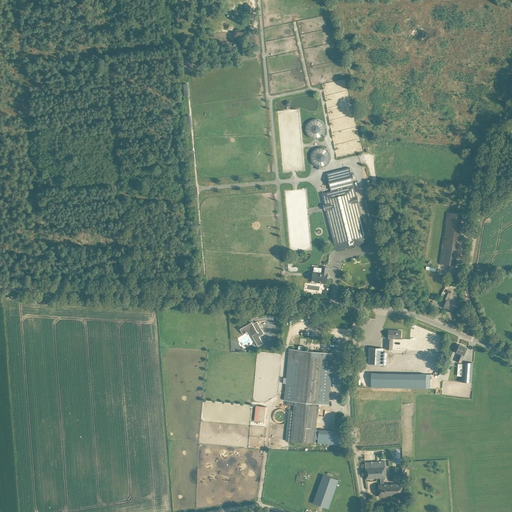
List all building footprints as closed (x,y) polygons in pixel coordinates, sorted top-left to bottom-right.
[(322,137),(324,138),(326,135),(324,134),(326,129),(325,125),(322,121),(318,119),(313,119),(309,121),(307,124),(305,128),(306,133),(309,137),(313,139),(317,139),(322,137)] [(317,169),(321,169),(321,167),(326,166),(329,163),(330,158),(330,154),(328,150),(324,147),(320,147),(315,148),(312,151),(310,156),(311,160),(313,164),(317,167),(317,169)] [(321,194),(323,200),(336,251),(368,243),(350,167),(326,173),(331,192),(321,194)] [(370,199),(365,200),(374,237),(379,236),(370,199)] [(448,212),(440,264),(454,266),(462,214),(448,212)] [(309,276),(310,277),(311,278),(312,279),(312,280),(317,280),(316,282),(326,283),(329,267),(322,267),(321,272),(313,271),(313,273),(312,272),(311,273),(310,274),(309,276)] [(440,296),(447,299),(451,291),(448,290),(447,292),(443,291),(440,296)] [(454,308),(457,309),(460,303),(456,302),(455,304),(447,300),(444,307),(449,309),(453,311),(454,308)] [(259,336),(264,333),(260,326),(257,321),(253,324),(252,322),(240,329),(243,334),(249,331),(258,346),(263,343),(259,336)] [(393,338),(401,339),(401,331),(389,330),(388,338),(389,338),(389,340),(386,340),(386,349),(393,350),(393,340),(393,338)] [(457,349),(456,352),(459,354),(456,361),(461,363),(464,356),(465,352),(467,348),(459,344),(457,349)] [(285,390),(284,400),(287,401),(287,404),(294,405),(291,441),(299,442),(311,443),(315,444),(317,419),(319,404),(329,405),(334,353),(304,350),(304,346),(299,346),(298,350),(289,349),(289,354),(288,364),(287,369),(287,374),(286,379),(285,390)] [(383,356),(383,348),(369,347),(368,364),(382,364),(382,363),(385,363),(385,356),(383,356)] [(473,362),(462,362),(461,382),(471,383),(473,362)] [(432,377),(431,376),(431,375),(371,373),(371,387),(430,389),(431,379),(432,377)] [(327,420),(329,405),(319,404),(317,419),(327,420)] [(256,406),(255,421),(265,422),(266,406),(256,406)] [(361,427),(361,441),(394,439),(394,441),(397,441),(396,425),(361,427)] [(344,432),(319,430),(318,443),(343,446),(344,432)] [(380,478),(384,477),(386,477),(385,464),(385,461),(365,462),(366,478),(365,478),(365,479),(367,479),(367,478),(380,478)] [(323,474),(313,503),(328,509),(339,480),(323,474)] [(384,477),(380,478),(381,485),(379,485),(380,496),(402,495),(401,483),(384,484),(384,477)]
